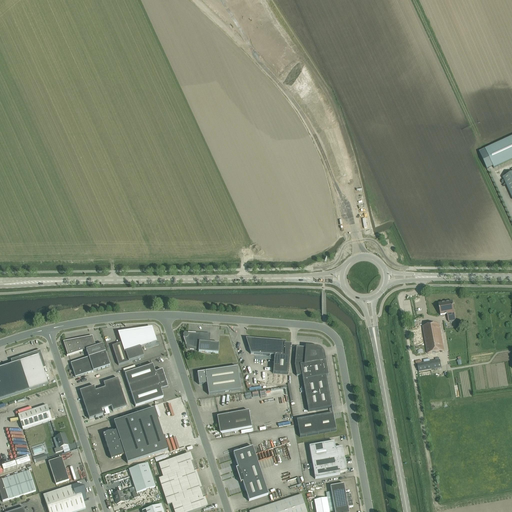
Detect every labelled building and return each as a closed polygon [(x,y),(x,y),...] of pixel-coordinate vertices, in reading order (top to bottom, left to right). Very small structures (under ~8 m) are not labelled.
[(511,136),(485,149),(479,152),(487,169),(493,166),(494,168),(511,160),(511,136)] [(511,197),(511,173),(503,177),(511,197)] [(448,322),(456,321),(455,317),(453,307),(452,302),(441,304),(438,304),(440,315),(447,314),(448,322)] [(444,351),(440,329),(439,324),(422,326),(427,354),(444,351)] [(112,346),(118,366),(143,357),(140,348),(156,343),(152,332),(147,329),(122,333),(120,337),(122,343),(112,346)] [(420,330),(413,331),(417,354),(424,353),(420,330)] [(195,336),(195,333),(188,333),(187,333),(187,334),(186,333),(185,333),(184,333),(183,334),(183,335),(183,336),(183,337),(183,338),(187,349),(198,350),(198,352),(218,354),(219,344),(209,343),(209,337),(195,336)] [(85,341),(84,339),(64,343),(69,355),(66,356),(82,351),(86,350),(88,357),(88,358),(96,355),(105,352),(103,344),(95,347),(92,340),(85,341)] [(280,342),(250,340),(247,344),(248,347),(250,354),(274,356),(273,373),(288,375),(290,347),(285,347),(285,342),(280,341),(280,342)] [(323,361),(322,356),(322,354),(321,352),(320,351),(318,350),(316,349),(296,348),(294,365),(296,376),(301,375),(308,412),(332,408),(326,376),(328,376),(325,360),(323,361)] [(0,399),(29,390),(48,384),(43,369),(45,368),(40,351),(10,360),(12,364),(0,368),(0,399)] [(101,369),(110,366),(105,352),(96,355),(101,369)] [(101,369),(96,355),(88,358),(92,372),(101,369)] [(84,375),(92,372),(88,358),(79,361),(84,375)] [(441,368),(440,360),(417,364),(419,372),(441,368)] [(75,377),(84,375),(79,361),(70,363),(75,377)] [(155,372),(152,365),(124,374),(135,407),(163,398),(161,390),(168,388),(162,370),(155,372)] [(240,390),(237,367),(197,373),(199,385),(207,384),(208,395),(240,390)] [(79,391),(89,420),(103,415),(101,410),(111,407),(113,412),(127,407),(117,378),(103,383),(105,388),(95,391),(94,386),(79,391)] [(48,411),(47,406),(18,415),(22,430),(51,420),(55,419),(52,410),(48,411)] [(167,450),(154,409),(113,422),(116,431),(113,432),(113,431),(103,434),(111,460),(121,457),(121,456),(124,455),(127,464),(167,450)] [(221,433),(226,432),(251,428),(248,411),(218,417),(221,433)] [(300,438),(336,431),(333,413),(296,420),(300,438)] [(55,453),(59,452),(63,451),(62,447),(68,445),(64,434),(55,437),(59,448),(54,449),(55,453)] [(278,439),(280,445),(290,441),(288,436),(278,439)] [(345,466),(344,457),(342,450),(342,447),(341,448),(335,449),(334,442),(329,443),(309,446),(315,479),(340,475),(339,473),(346,472),(345,466)] [(268,495),(252,447),(233,454),(238,468),(235,469),(240,483),(242,482),(248,502),(268,495)] [(35,457),(34,457),(34,458),(36,463),(47,459),(45,454),(38,456),(35,457)] [(174,511),(192,511),(201,509),(206,508),(203,499),(207,498),(207,497),(204,488),(200,489),(194,472),(198,471),(195,462),(195,461),(191,463),(188,454),(158,464),(163,477),(159,479),(163,492),(168,505),(172,504),(174,511)] [(56,485),(69,481),(61,458),(48,462),(56,485)] [(5,467),(6,472),(18,468),(16,463),(5,467)] [(137,493),(155,487),(148,464),(129,470),(137,493)] [(0,495),(2,502),(7,501),(36,491),(29,471),(0,480),(0,495)] [(48,511),(75,511),(81,510),(86,509),(77,484),(43,495),(48,511)] [(346,496),(343,484),(330,487),(334,511),(348,511),(348,508),(353,507),(351,495),(346,496)] [(122,495),(121,492),(113,494),(117,504),(124,502),(129,500),(128,497),(124,498),(124,497),(124,496),(123,495),(122,495)] [(306,511),(301,495),(248,511),(306,511)]
